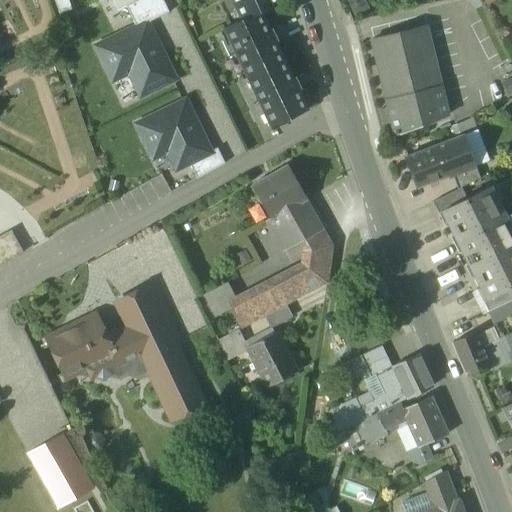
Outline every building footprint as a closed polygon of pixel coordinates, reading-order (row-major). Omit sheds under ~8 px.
[(111,0),(117,12),(126,7),(138,0),(111,0)] [(126,7),(135,28),(146,23),(147,24),(168,13),(161,0),(139,0),(138,0),(126,7)] [(231,0),(241,21),(260,13),(278,5),(276,0),(231,0)] [(369,10),(363,0),(346,0),(355,18),(369,10)] [(223,30),(247,79),(283,62),(274,43),(276,42),(271,31),(269,32),(260,13),(241,21),(223,30)] [(140,97),(174,80),(147,24),(146,23),(135,28),(96,47),(108,72),(119,67),(127,70),(140,97)] [(371,41),(394,137),(447,117),(425,28),(371,41)] [(292,80),(283,62),(247,79),(270,128),(307,111),(297,91),(299,90),(294,80),(292,80)] [(511,94),(511,77),(501,83),(508,97),(511,94)] [(188,164),(210,154),(209,153),(185,102),(136,125),(146,146),(161,140),(176,170),(188,164)] [(458,125),(451,128),(454,136),(476,128),(472,118),(458,125)] [(464,136),(476,167),(490,162),(478,131),(464,136)] [(464,136),(438,146),(449,176),(453,178),(461,175),(460,173),(476,167),(464,136)] [(415,189),(449,176),(438,146),(403,158),(415,189)] [(210,154),(188,164),(196,180),(224,164),(216,149),(209,153),(210,154)] [(249,186),(269,222),(288,211),(306,201),(307,201),(287,165),(249,186)] [(453,178),(456,191),(461,189),(480,179),(476,167),(460,173),(461,175),(453,178)] [(446,226),(455,243),(505,217),(490,187),(466,200),(460,203),(465,213),(442,224),(444,227),(446,226)] [(466,200),(461,189),(456,191),(432,203),(442,224),(465,213),(460,203),(466,200)] [(288,211),(292,219),(303,240),(323,229),(323,228),(320,223),(321,221),(315,217),(317,214),(312,211),(313,208),(308,205),(310,202),(308,201),(307,202),(306,201),(288,211)] [(267,223),(271,230),(292,219),(288,211),(269,222),(267,223)] [(461,254),(470,272),(511,250),(511,230),(505,217),(455,243),(451,244),(457,256),(461,254)] [(295,245),(303,240),(292,219),(271,230),(282,251),(295,245)] [(297,264),(231,298),(236,307),(230,310),(240,329),(261,318),(285,305),(327,284),(333,247),(323,229),(303,240),(295,245),(299,252),(297,264)] [(12,232),(0,238),(4,246),(12,260),(23,253),(12,232)] [(0,266),(12,260),(4,246),(0,248),(0,266)] [(511,288),(511,250),(470,272),(478,289),(475,290),(476,293),(500,281),(505,292),(510,289),(511,288)] [(476,293),(486,314),(511,301),(511,292),(510,289),(505,292),(500,281),(476,293)] [(208,322),(230,310),(236,307),(231,298),(224,285),(197,300),(208,322)] [(116,303),(127,327),(128,326),(143,356),(174,341),(175,343),(178,341),(152,286),(116,303)] [(511,301),(486,314),(492,327),(511,317),(511,301)] [(261,318),(270,328),(292,317),(285,305),(261,318)] [(83,366),(84,365),(110,353),(112,352),(105,337),(95,317),(47,340),(64,375),(70,376),(76,376),(81,371),(83,366)] [(110,353),(118,369),(143,357),(143,356),(128,326),(127,327),(105,337),(112,352),(110,353)] [(500,328),(477,338),(484,354),(503,347),(507,345),(504,338),(500,328)] [(217,342),(226,361),(248,349),(247,347),(238,330),(217,342)] [(248,349),(267,386),(295,372),(275,333),(247,347),(248,349)] [(490,369),(484,354),(477,338),(475,333),(454,342),(452,344),(466,378),(469,377),(490,369)] [(503,347),(509,362),(511,360),(511,334),(504,338),(507,345),(503,347)] [(118,369),(110,353),(84,365),(91,379),(95,377),(102,379),(110,375),(119,378),(128,374),(139,378),(148,374),(171,421),(204,405),(174,341),(143,356),(143,357),(118,369)] [(369,373),(371,378),(374,376),(391,368),(381,347),(361,356),(369,373)] [(490,369),(490,370),(509,362),(503,347),(484,354),(490,369)] [(361,377),(369,373),(361,356),(339,367),(347,383),(361,377)] [(418,356),(391,368),(374,376),(383,396),(389,408),(406,400),(426,390),(427,390),(432,387),(418,356)] [(369,373),(361,377),(372,402),(383,396),(374,376),(371,378),(369,373)] [(354,401),(340,407),(351,426),(353,425),(375,415),(389,408),(383,396),(372,402),(358,408),(354,401)] [(428,398),(402,410),(401,411),(405,420),(407,425),(418,448),(427,444),(442,437),(447,435),(430,397),(428,398)] [(511,403),(503,409),(511,426),(511,403)] [(382,431),(405,420),(401,411),(402,410),(400,406),(376,416),(382,431)] [(342,430),(351,426),(340,407),(325,414),(334,434),(342,430)] [(353,425),(362,447),(385,436),(382,431),(376,416),(375,415),(353,425)] [(351,426),(342,430),(352,451),(362,447),(353,425),(351,426)] [(418,448),(407,425),(395,431),(405,454),(407,453),(418,448)] [(27,454),(57,509),(92,489),(62,435),(27,454)] [(433,458),(427,444),(418,448),(407,453),(413,467),(433,458)] [(428,492),(432,510),(454,502),(443,473),(425,483),(428,492)] [(426,511),(432,510),(428,492),(401,503),(404,511),(426,511)] [(300,501),(306,511),(325,511),(326,511),(315,493),(300,501)] [(457,511),(454,502),(432,510),(426,511),(457,511)]
